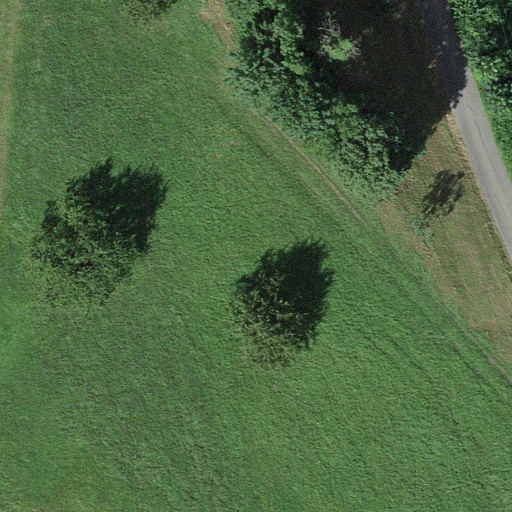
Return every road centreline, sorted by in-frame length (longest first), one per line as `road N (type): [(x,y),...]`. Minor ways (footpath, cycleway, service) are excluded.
road 1 (track): [(234,110),(466,359),(511,395)]
road 2 (track): [(431,0),(511,237)]
